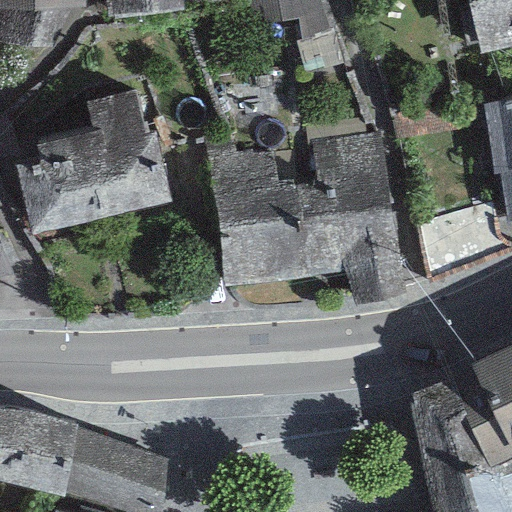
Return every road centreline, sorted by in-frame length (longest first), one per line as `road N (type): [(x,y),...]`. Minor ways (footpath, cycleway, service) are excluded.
road 1 (secondary): [(215,361),(387,346),(511,300)]
road 2 (secondary): [(0,367),(215,361)]
road 3 (residential): [(215,361),(177,511)]
